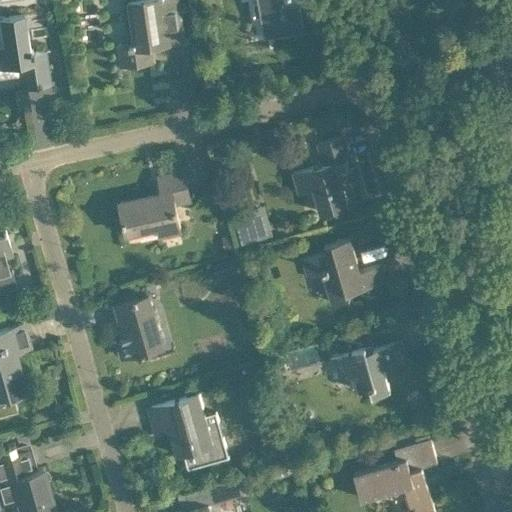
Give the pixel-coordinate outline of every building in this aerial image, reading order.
[(128,0),(135,40),(119,43),(122,64),(155,60),(152,44),(185,39),(178,0),(128,0)] [(254,0),(253,0),(255,16),(270,14),(274,35),(304,30),(299,0),(254,0)] [(0,66),(18,63),(22,87),(38,85),(51,83),(46,50),(33,52),(33,51),(32,48),(29,48),(24,12),(0,15),(0,66)] [(324,162),(294,171),(299,190),(314,186),(321,210),(348,202),(343,184),(357,180),(353,166),(349,167),(346,157),(350,156),(344,134),(318,141),(324,162)] [(153,193),(120,200),(127,231),(158,224),(160,232),(181,228),(176,201),(190,198),(184,169),(159,174),(163,195),(154,197),(153,193)] [(264,204),(234,213),(242,242),(273,233),(264,204)] [(1,211),(0,211),(0,290),(16,286),(4,243),(10,242),(1,211)] [(326,249),(302,256),(308,275),(324,270),(329,269),(333,282),(328,284),(333,300),(350,295),(348,290),(385,279),(381,262),(359,268),(357,261),(350,235),(331,241),(324,242),(326,249)] [(234,254),(213,261),(217,275),(238,268),(234,254)] [(124,329),(116,331),(123,355),(143,349),(144,351),(147,350),(146,348),(163,343),(149,293),(136,296),(116,302),(124,329)] [(23,322),(0,328),(0,415),(18,410),(12,392),(27,388),(26,387),(25,387),(14,349),(30,345),(23,322)] [(340,351),(332,353),(339,376),(349,373),(349,374),(356,372),(360,387),(372,384),(374,392),(391,387),(384,364),(408,357),(402,338),(373,346),(367,326),(335,335),(340,351)] [(171,399),(152,404),(157,423),(168,420),(171,428),(177,452),(184,450),(196,447),(200,464),(219,458),(229,455),(217,410),(206,414),(200,391),(171,399)] [(233,437),(262,432),(257,407),(229,412),(233,437)] [(397,458),(354,470),(361,496),(393,487),(404,483),(411,507),(400,510),(400,511),(436,511),(423,464),(438,460),(431,437),(412,442),(394,447),(397,458)] [(5,448),(0,449),(0,500),(1,504),(17,500),(20,511),(56,511),(43,465),(36,467),(30,446),(16,450),(15,445),(14,443),(8,445),(8,447),(10,452),(7,453),(5,448)] [(183,508),(168,511),(212,511),(209,501),(209,500),(183,508)]
